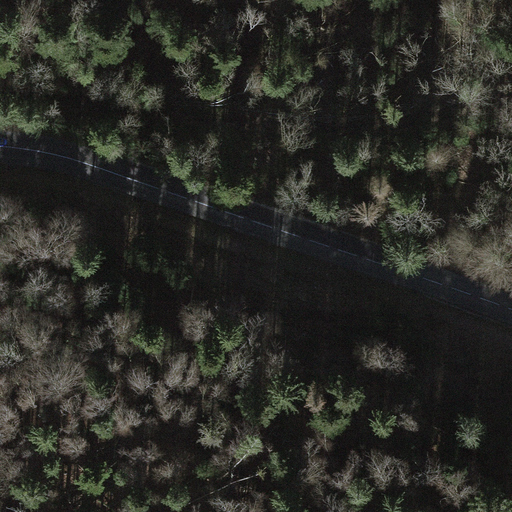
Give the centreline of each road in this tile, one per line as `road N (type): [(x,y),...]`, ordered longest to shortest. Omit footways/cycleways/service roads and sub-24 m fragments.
road 1 (secondary): [(0,146),(89,164),(511,309)]
road 2 (track): [(511,99),(368,125),(0,84)]
